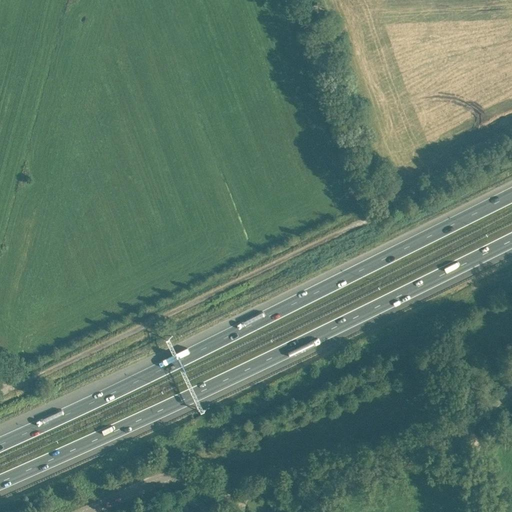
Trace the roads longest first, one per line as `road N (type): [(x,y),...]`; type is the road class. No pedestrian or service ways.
road 1 (motorway): [(511,194),(0,443)]
road 2 (motorway): [(0,482),(511,239)]
road 3 (unclassified): [(9,388),(511,145)]
road 4 (tertiary): [(86,511),(181,473),(233,492),(266,489),(448,432),(511,387)]
road 5 (unknown): [(311,0),(386,205)]
